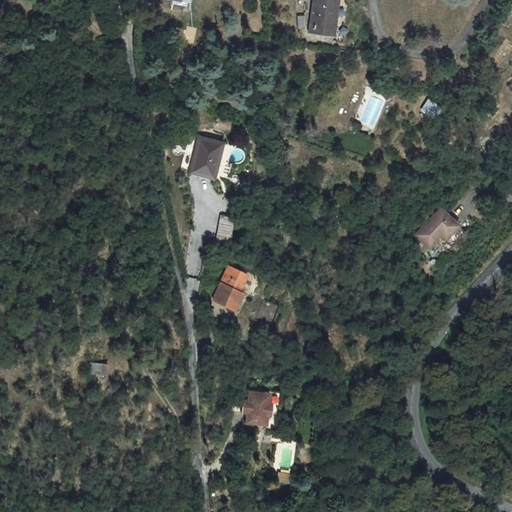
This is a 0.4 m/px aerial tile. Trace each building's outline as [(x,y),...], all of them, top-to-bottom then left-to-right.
[(333,36),(338,0),(314,0),(310,33),(333,36)] [(378,81),(371,79),(371,83),(374,85),(380,87),(384,89),(388,93),(391,89),(388,87),(383,83),(378,81)] [(435,120),(442,106),(427,99),(420,113),(435,120)] [(224,144),(200,137),(190,174),(214,180),(224,144)] [(445,242),(458,229),(443,212),(416,237),(428,250),(442,238),(445,242)] [(241,293),(247,277),(231,269),(216,302),(236,312),(244,295),(241,293)] [(265,299),(257,318),(273,324),(280,305),(265,299)] [(251,411),(250,423),(270,424),(270,428),(280,429),(282,406),(283,406),(284,393),(272,392),(272,395),(252,394),(251,406),(253,406),(253,412),(251,411)] [(284,477),(284,480),(303,480),(303,471),(289,471),(289,477),(284,477)] [(314,509),(313,490),(306,491),(306,509),(314,509)]
